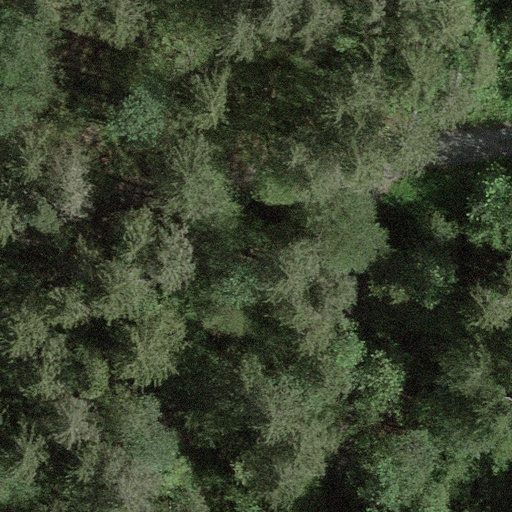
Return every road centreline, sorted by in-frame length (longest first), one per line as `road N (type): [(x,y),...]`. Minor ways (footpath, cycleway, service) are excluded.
road 1 (track): [(0,217),(511,136)]
road 2 (track): [(339,511),(365,161)]
